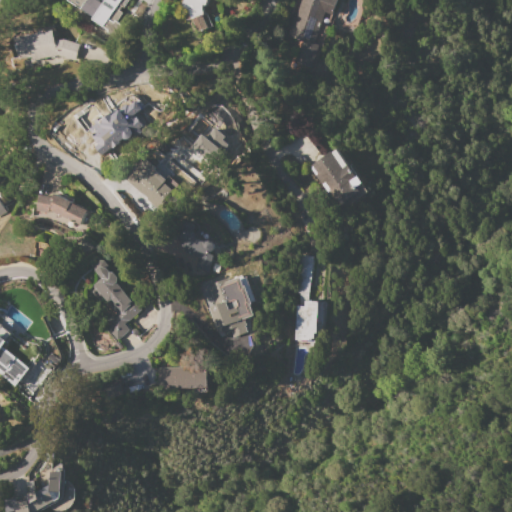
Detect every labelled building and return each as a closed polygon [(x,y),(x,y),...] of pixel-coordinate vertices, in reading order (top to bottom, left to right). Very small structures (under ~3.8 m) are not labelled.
[(67,1),(67,0),(103,0),(105,1),(105,0),(129,0),(124,8),(122,7),(119,11),(122,13),(116,22),(121,26),(113,36),(91,20),(92,18),(67,1)] [(202,14),(205,13),(211,27),(198,33),(192,19),(190,19),(189,9),(181,6),(182,0),(207,0),(205,6),(202,5),(202,7),(202,14)] [(297,0),(338,0),(332,16),(324,13),(313,44),(318,46),(310,68),(293,62),(300,42),(285,37),(297,0)] [(56,56),(32,60),(32,57),(19,60),(15,38),(52,30),(54,42),(64,40),(78,45),(73,61),(56,56)] [(98,119),(102,127),(92,132),(101,151),(124,140),(119,130),(128,126),(134,140),(143,136),(139,127),(142,126),(137,114),(142,112),(137,101),(98,119)] [(56,122),(68,109),(77,117),(82,111),(89,118),(91,116),(110,132),(106,137),(117,147),(105,160),(95,151),(92,155),(61,129),(62,127),(56,122)] [(339,149),(369,193),(341,213),(311,169),(339,149)] [(125,182),(146,159),(155,167),(153,169),(166,181),(164,183),(172,190),(156,208),(140,194),(139,195),(125,182)] [(54,196),(55,194),(87,210),(79,225),(54,213),(38,211),(39,195),(54,196)] [(177,238),(179,230),(178,229),(181,221),(194,226),(192,232),(197,234),(195,238),(214,245),(211,255),(213,256),(206,273),(193,269),(197,258),(185,253),(177,238)] [(294,340),(296,305),(299,305),(299,293),(293,293),(295,256),(313,256),(308,289),(307,301),(318,302),(316,341),(294,340)] [(93,286),(102,279),(92,267),(100,261),(104,261),(117,277),(117,281),(116,283),(131,301),(133,299),(141,310),(124,324),(129,330),(116,340),(103,324),(115,314),(93,286)] [(207,285),(227,278),(228,281),(240,277),(243,287),(245,286),(255,315),(244,319),(248,332),(232,338),(227,324),(214,329),(207,308),(214,306),(207,285)] [(0,350),(24,368),(13,382),(0,371),(0,350)] [(156,368),(207,366),(208,387),(157,389),(156,368)] [(6,511),(5,500),(16,498),(17,502),(28,500),(28,495),(36,491),(37,492),(50,486),(50,472),(65,473),(63,498),(61,500),(37,511),(6,511)]
